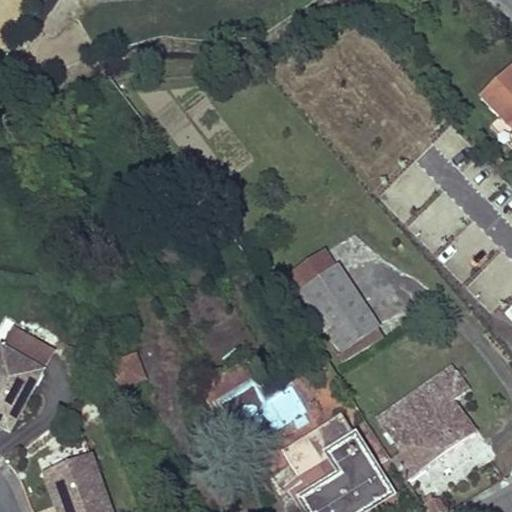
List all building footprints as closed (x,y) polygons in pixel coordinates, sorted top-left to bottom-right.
[(27,69),(27,67),(26,65),(24,61),(22,59),(17,58),(11,61),(7,67),(10,74),(14,77),(19,78),(23,75),(25,74),(27,69)] [(511,71),(481,100),(500,119),(511,131),(511,71)] [(511,131),(500,119),(490,129),(511,150),(511,131)] [(377,330),(337,270),(336,270),(324,253),(291,276),(343,353),(377,330)] [(8,348),(46,370),(57,352),(18,330),(8,348)] [(343,363),(383,339),(377,330),(343,353),(338,357),(343,363)] [(27,403),(46,370),(8,348),(4,346),(2,350),(0,352),(0,427),(5,430),(22,400),(27,403)] [(143,380),(135,359),(100,372),(108,393),(143,380)] [(218,402),(249,383),(241,369),(210,388),(218,402)] [(407,484),(476,437),(454,404),(468,394),(451,372),(380,420),(404,455),(392,462),(407,484)] [(306,412),(291,389),(262,407),(276,430),(306,412)] [(10,433),(27,403),(22,400),(5,430),(10,433)] [(328,458),(356,440),(342,418),(284,455),(310,497),(341,478),(328,458)] [(369,511),(383,504),(374,490),(384,484),(356,440),(328,458),(341,478),(310,497),(301,503),(307,511),(369,511)] [(110,511),(91,458),(44,475),(55,506),(60,505),(63,510),(57,511),(110,511)] [(393,497),(384,484),(374,490),(383,504),(393,497)] [(445,511),(439,503),(434,502),(431,496),(424,500),(430,511),(445,511)]
